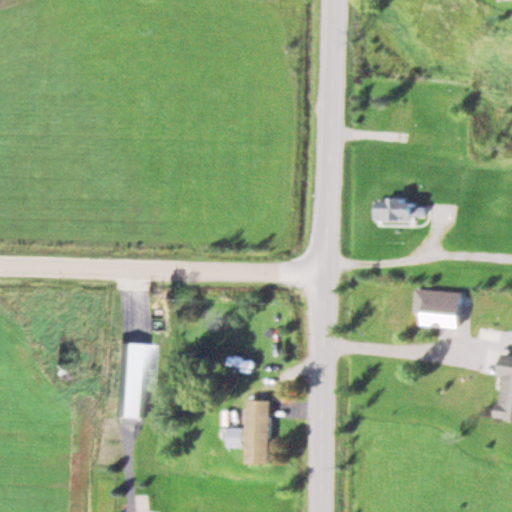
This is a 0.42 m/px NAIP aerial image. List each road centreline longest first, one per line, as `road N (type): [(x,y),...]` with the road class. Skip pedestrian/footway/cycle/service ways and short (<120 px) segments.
road 1 (tertiary): [(319,511),(333,0)]
road 2 (residential): [(321,274),(0,264)]
